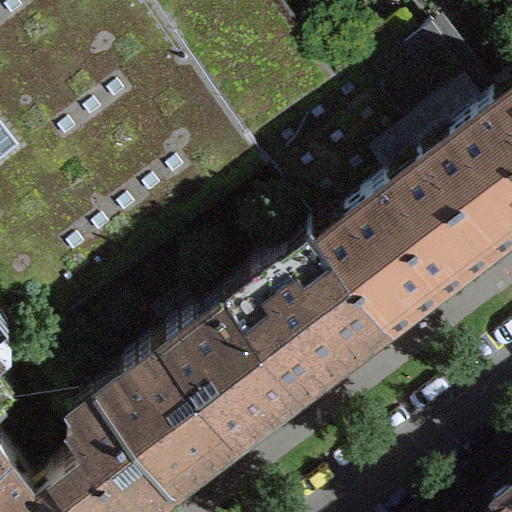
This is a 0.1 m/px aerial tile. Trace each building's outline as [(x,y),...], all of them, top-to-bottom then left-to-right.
[(267,147),(164,0),(0,0),(0,333),(46,297),(55,308),(267,147)] [(474,242),(479,239),(329,46),(318,55),(280,0),(164,0),(267,147),(283,171),(318,216),(387,307),(474,242)] [(341,38),(329,46),(479,239),(495,226),(511,212),(511,60),(483,83),(430,13),(408,30),(394,12),(347,47),(341,38)] [(318,216),(297,232),(287,220),(250,247),(260,260),(232,281),(301,372),(387,307),(318,216)] [(232,281),(206,301),(196,288),(158,317),(237,421),(301,372),(232,281)] [(105,378),(174,469),(237,421),(158,317),(120,346),(130,359),(105,378)] [(0,376),(0,439),(9,432),(0,420),(0,388),(6,384),(0,376)] [(83,428),(60,445),(51,452),(97,511),(117,511),(174,469),(105,378),(67,407),(83,428)] [(97,511),(51,452),(35,465),(9,432),(0,439),(0,511),(97,511)]
